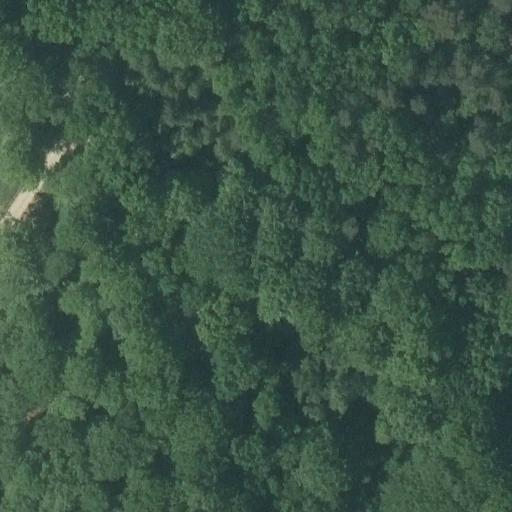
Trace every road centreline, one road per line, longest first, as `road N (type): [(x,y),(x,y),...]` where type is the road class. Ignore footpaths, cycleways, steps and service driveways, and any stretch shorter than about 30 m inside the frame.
road 1 (track): [(480,511),(440,367),(316,238),(153,149),(91,149)]
road 2 (track): [(286,511),(34,0)]
road 3 (unknown): [(0,225),(77,119)]
